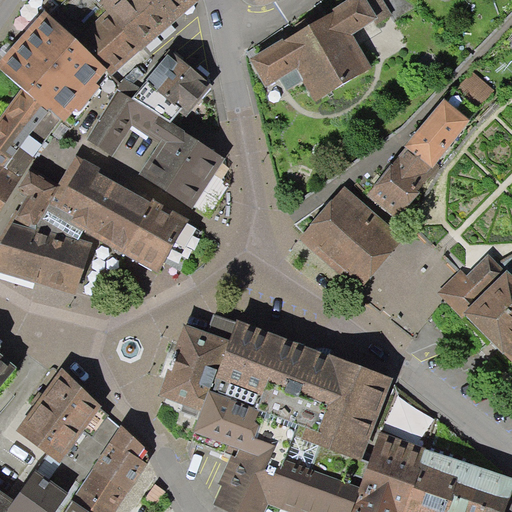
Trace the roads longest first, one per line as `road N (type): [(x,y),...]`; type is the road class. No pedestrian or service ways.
road 1 (residential): [(511,456),(258,244)]
road 2 (residential): [(258,244),(232,40)]
road 3 (residential): [(103,331),(116,383),(190,511)]
road 4 (residential): [(103,331),(174,301),(258,244)]
